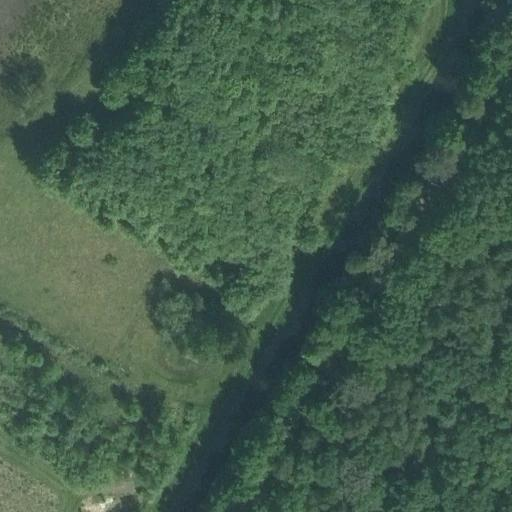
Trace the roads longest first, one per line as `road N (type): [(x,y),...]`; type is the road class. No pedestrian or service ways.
road 1 (track): [(149,511),(427,51),(438,0)]
road 2 (unclassified): [(234,511),(492,90),(511,40)]
road 3 (track): [(0,279),(169,390),(218,397)]
